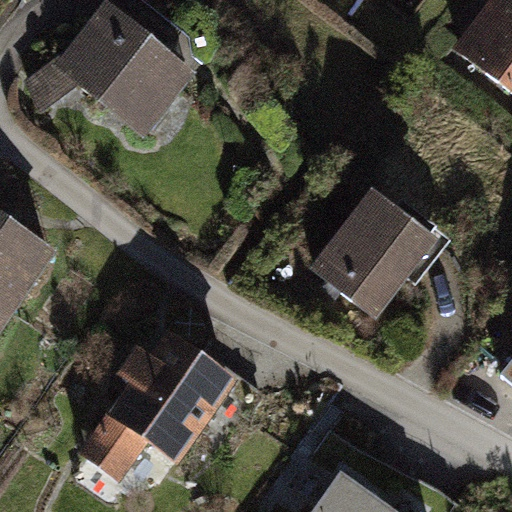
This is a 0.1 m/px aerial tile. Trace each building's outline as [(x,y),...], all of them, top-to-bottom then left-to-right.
[(511,12),(461,85),(511,121),(511,12)] [(210,101),(129,33),(59,117),(87,141),(108,116),(160,160),(210,101)] [(440,256),(374,209),(318,287),(384,334),(440,256)] [(0,376),(0,377),(67,272),(0,229),(0,376)] [(241,395),(174,351),(157,377),(144,368),(122,401),(132,408),(82,482),(123,509),(147,473),(177,492),(241,395)] [(511,372),(501,386),(511,394),(511,372)] [(387,511),(339,480),(317,511),(387,511)]
